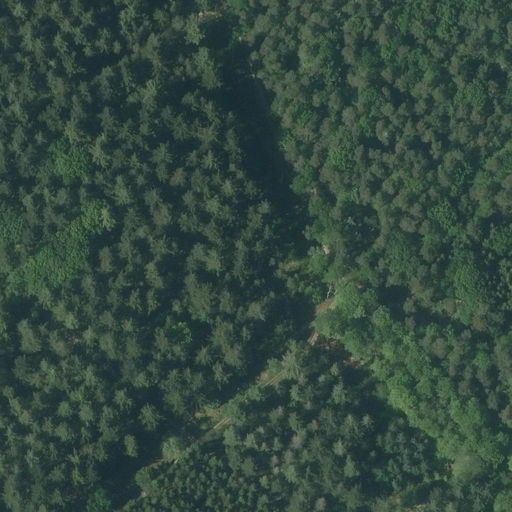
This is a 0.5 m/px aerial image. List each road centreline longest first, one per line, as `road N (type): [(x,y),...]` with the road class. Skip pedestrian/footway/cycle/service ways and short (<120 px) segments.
road 1 (track): [(226,7),(293,197),(351,288)]
road 2 (track): [(0,153),(186,23),(226,7)]
road 3 (track): [(198,445),(0,276)]
road 4 (track): [(351,288),(511,457)]
road 5 (track): [(198,445),(302,351),(329,305),(351,288)]
road 6 (track): [(410,511),(511,444)]
